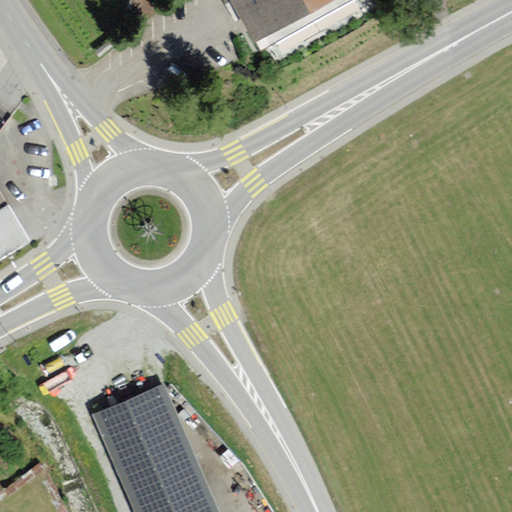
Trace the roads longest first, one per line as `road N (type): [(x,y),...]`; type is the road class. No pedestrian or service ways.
road 1 (primary): [(374,91),(236,152),(167,171)]
road 2 (primary): [(211,228),(255,182),(374,91)]
road 3 (primary): [(146,290),(273,428)]
road 4 (primary): [(273,428),(203,260)]
road 5 (primary): [(511,15),(374,91)]
road 6 (residential): [(51,77),(92,209)]
road 7 (residential): [(144,168),(51,77)]
road 8 (secondary): [(0,326),(115,280)]
